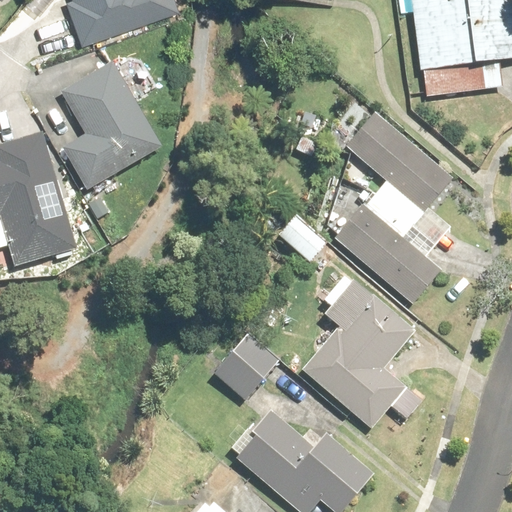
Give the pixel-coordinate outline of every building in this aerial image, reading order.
[(65,0),(66,0),(59,3),(77,51),(179,13),(173,0),(65,0)] [(511,0),(405,0),(419,100),(498,89),(494,60),(511,57),(511,0)] [(118,61),(65,93),(92,137),(66,152),(93,198),(172,150),(118,61)] [(463,178),(382,115),(353,152),(392,183),(342,246),(418,305),(445,271),(431,260),(455,231),(434,214),(463,178)] [(0,145),(5,163),(0,163),(0,222),(7,220),(21,270),(83,253),(50,132),(0,145)] [(307,218),(287,240),(317,268),(337,246),(307,218)] [(330,318),(343,328),(307,371),(380,430),(416,386),(396,371),(424,337),(348,275),(326,302),(336,310),(330,318)] [(35,325),(0,344),(0,384),(52,356),(35,325)] [(283,365),(255,338),(218,376),(247,403),(283,365)] [(273,407),(233,450),(300,511),(319,511),(327,504),(335,511),(349,511),(380,479),(331,435),(319,448),(273,407)] [(63,511),(45,500),(37,511),(63,511)]
